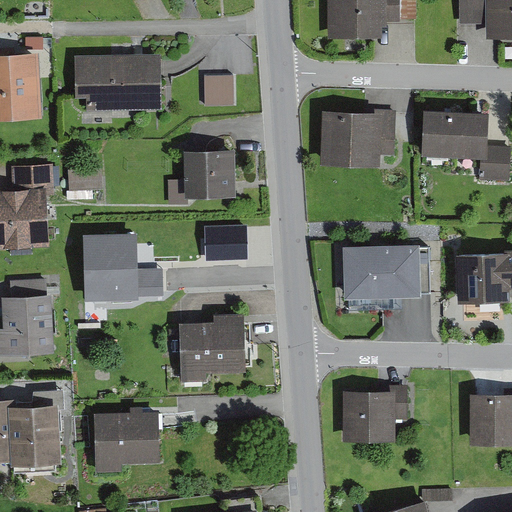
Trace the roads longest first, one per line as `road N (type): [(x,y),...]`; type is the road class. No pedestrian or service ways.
road 1 (residential): [(279,74),(300,354)]
road 2 (residential): [(279,74),(511,79)]
road 3 (residential): [(511,357),(300,354)]
road 4 (residential): [(300,354),(312,511)]
